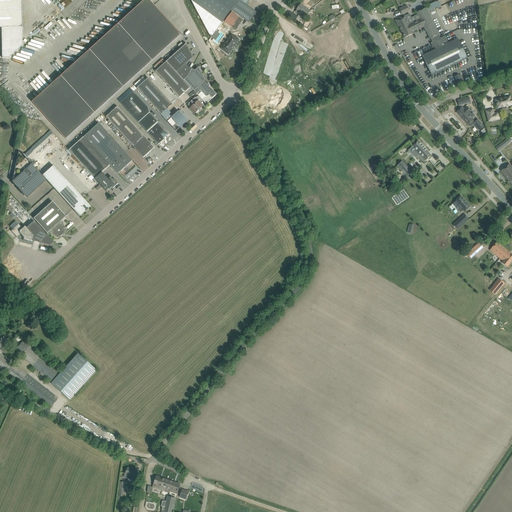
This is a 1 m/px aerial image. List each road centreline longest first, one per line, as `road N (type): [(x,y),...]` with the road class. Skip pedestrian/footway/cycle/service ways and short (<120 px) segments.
road 1 (unclassified): [(190,479),(160,464),(158,448),(310,265),(306,239),(234,97)]
road 2 (unclassified): [(33,277),(234,97)]
road 3 (secondary): [(426,113),(356,0)]
road 4 (secondary): [(511,208),(426,113)]
